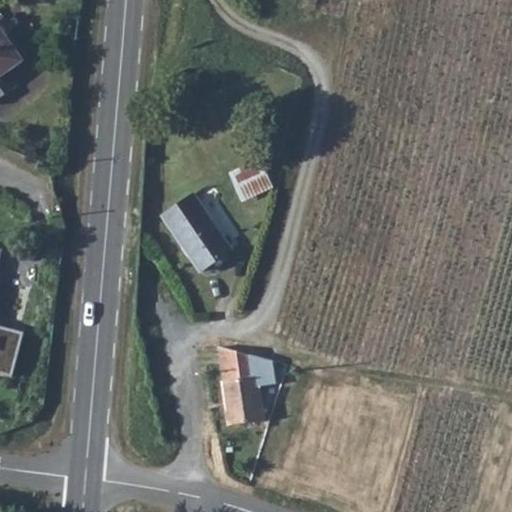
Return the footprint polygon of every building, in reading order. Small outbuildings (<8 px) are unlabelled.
[(0,75),(21,61),(0,30),(0,75)] [(279,153),(231,175),(243,199),(272,187),(271,184),(275,182),(277,177),(281,159),(279,153)] [(194,196),(163,217),(200,273),(231,252),(194,196)] [(218,218),(235,243),(245,237),(227,212),(218,218)] [(0,372),(5,374),(16,329),(0,325),(0,372)] [(254,357),(215,347),(228,426),(263,420),(258,386),(272,384),(271,373),(256,376),(254,357)]
